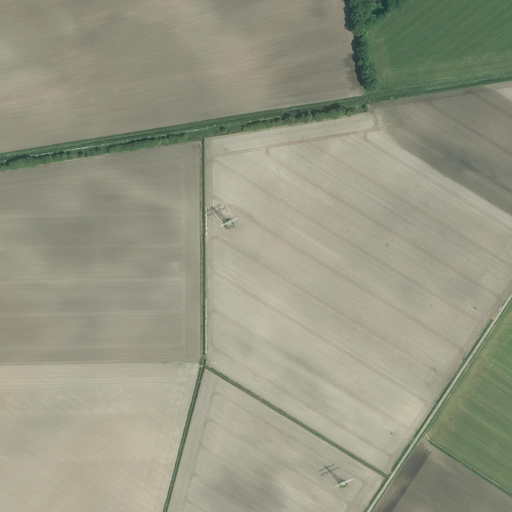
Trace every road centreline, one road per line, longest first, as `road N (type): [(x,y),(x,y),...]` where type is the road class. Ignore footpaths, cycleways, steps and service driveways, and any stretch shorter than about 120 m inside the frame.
road 1 (track): [(359,96),(0,153)]
road 2 (track): [(511,289),(369,511)]
